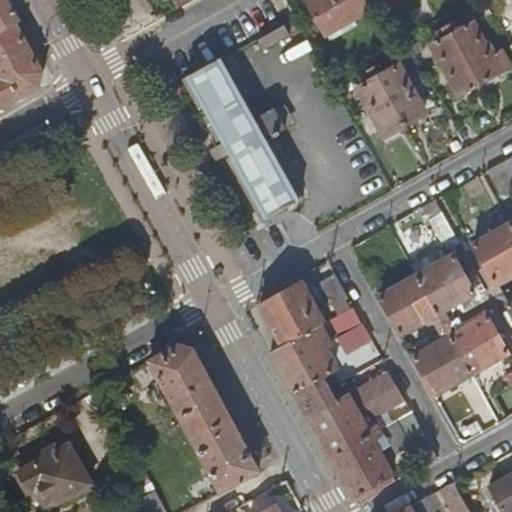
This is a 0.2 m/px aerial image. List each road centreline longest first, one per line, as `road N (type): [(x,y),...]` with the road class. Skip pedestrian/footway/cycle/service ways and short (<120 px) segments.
road 1 (secondary): [(209,306),(84,79)]
road 2 (unclassified): [(451,464),(328,239)]
road 3 (residential): [(209,306),(0,420)]
road 4 (secondary): [(326,511),(209,306)]
road 5 (unclassified): [(328,239),(511,138)]
road 6 (residential): [(223,0),(84,79)]
road 7 (unclassified): [(328,239),(209,306)]
